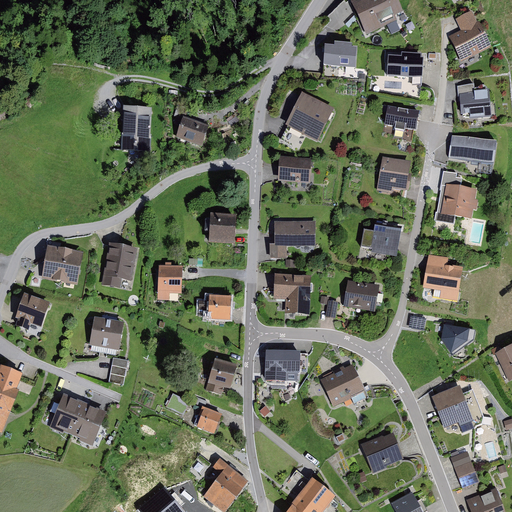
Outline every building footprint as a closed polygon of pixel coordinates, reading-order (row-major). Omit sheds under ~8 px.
[(403,11),(397,0),(350,0),(366,34),(397,20),(395,15),(403,11)] [(492,47),(479,21),(477,22),(472,11),(456,20),(461,30),(449,36),(462,62),(492,47)] [(355,66),(357,47),(352,46),(352,43),(335,41),(335,45),(325,44),(324,64),(340,65),(355,66)] [(402,56),(389,55),(387,76),(412,77),(411,85),(422,86),(424,57),(421,57),(421,53),(402,52),(402,56)] [(340,65),(324,64),(323,74),(339,76),(340,65)] [(457,86),(458,94),(488,91),(488,87),(483,85),(480,85),(479,88),(475,88),(474,84),(457,86)] [(488,91),(458,94),(460,114),(470,113),(470,117),(491,115),(488,91)] [(334,109),(302,93),(286,125),(288,125),(307,135),(317,141),(334,109)] [(154,109),(124,110),(124,155),(155,154),(154,109)] [(419,115),(389,109),(385,130),(415,135),(419,115)] [(212,130),(186,120),(178,139),(205,149),(212,130)] [(307,135),(288,125),(280,140),(299,150),(307,135)] [(452,135),(449,157),(481,161),(480,173),(492,174),(496,141),(452,135)] [(411,162),(382,156),(376,190),(392,193),(393,188),(409,191),(412,175),(408,174),(411,162)] [(311,159),(279,157),(278,180),(310,182),(311,159)] [(442,183),(446,184),(460,186),(462,179),(456,178),(457,174),(444,172),(442,183)] [(460,186),(446,184),(439,221),(454,223),(455,216),(472,219),(474,210),(477,210),(478,201),(475,200),(477,189),(460,186)] [(237,214),(211,213),(211,219),(205,219),(205,231),(210,231),(209,242),(235,244),(237,214)] [(316,223),(275,222),(275,245),(287,245),(315,246),(316,223)] [(374,232),(364,230),(361,246),(372,248),(372,252),(397,256),(401,228),(375,224),(374,232)] [(137,248),(109,243),(102,285),(121,288),(122,279),(131,280),(137,248)] [(287,258),(287,245),(275,245),(270,245),(270,258),(287,258)] [(83,254),(47,248),(42,280),(78,286),(83,254)] [(448,258),(429,255),(423,288),(441,291),(440,299),(458,301),(463,268),(447,265),(448,258)] [(182,266),(159,265),(158,300),(169,300),(170,293),(181,294),(182,266)] [(311,276),(275,274),(274,299),(286,299),(285,313),(309,314),(311,276)] [(378,286),(348,281),(343,306),(374,311),(378,286)] [(50,302),(25,293),(16,318),(19,319),(16,325),(29,330),(31,324),(41,327),(50,302)] [(231,296),(204,295),(204,301),(199,301),(199,309),(208,310),(208,321),(231,322),(231,296)] [(339,303),(329,301),(326,317),(331,318),(336,319),(339,303)] [(95,317),(89,345),(118,350),(123,322),(117,321),(117,318),(102,315),(102,318),(95,317)] [(426,319),(411,316),(409,322),(408,327),(424,330),(426,319)] [(453,327),(445,325),(442,340),(453,354),(473,339),(475,330),(453,327)] [(511,379),(511,344),(496,353),(510,380),(511,379)] [(300,351),(266,350),(266,380),(298,381),(298,373),(300,374),(300,371),(300,354),(300,351)] [(308,354),(300,354),(300,371),(307,371),(308,354)] [(128,361),(114,358),(109,383),(123,386),(128,361)] [(238,365),(215,358),(206,390),(221,395),(223,386),(231,388),(238,365)] [(22,373),(0,365),(0,406),(11,410),(18,390),(16,389),(22,373)] [(368,397),(353,365),(345,368),(344,366),(333,371),(334,374),(320,380),(333,407),(352,398),(355,404),(368,397)] [(462,393),(460,386),(432,397),(445,428),(460,422),(463,432),(482,424),(484,417),(472,389),(462,393)] [(72,434),(85,403),(64,394),(49,428),(63,434),(64,432),(72,434)] [(172,394),(166,407),(183,416),(190,402),(172,394)] [(398,410),(390,396),(382,401),(390,415),(398,410)] [(202,407),(204,408),(207,402),(196,397),(194,403),(202,407)] [(107,412),(85,403),(72,434),(80,438),(79,441),(93,447),(107,412)] [(11,410),(0,406),(0,432),(2,433),(11,410)] [(266,406),(260,411),(265,417),(270,412),(266,406)] [(204,408),(202,407),(195,425),(214,433),(222,416),(204,408)] [(404,459),(393,433),(385,437),(382,436),(361,444),(373,474),(386,469),(387,466),(404,459)] [(343,435),(337,438),(340,443),(346,440),(343,435)] [(468,452),(452,457),(463,489),(479,483),(468,452)] [(200,455),(191,466),(201,475),(211,464),(200,455)] [(222,475),(216,481),(237,497),(249,481),(237,472),(239,470),(230,464),(229,466),(220,460),(214,468),(222,475)] [(297,498),(310,481),(297,470),(283,487),(297,498)] [(364,473),(358,474),(360,482),(366,480),(364,473)] [(295,499),(292,504),(293,505),(302,511),(323,511),(335,497),(312,478),(310,481),(297,498),(295,499)] [(225,511),(237,497),(216,481),(204,497),(223,511),(225,511)] [(184,511),(163,487),(138,509),(139,511),(184,511)] [(505,511),(497,490),(468,500),(472,511),(505,511)] [(413,491),(392,502),(397,511),(429,511),(422,498),(418,500),(413,491)]
